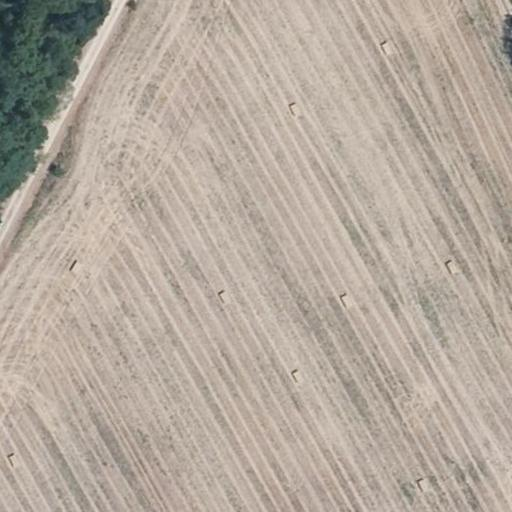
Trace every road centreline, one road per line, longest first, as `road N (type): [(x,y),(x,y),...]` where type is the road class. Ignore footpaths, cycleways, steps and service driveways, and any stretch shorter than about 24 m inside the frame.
road 1 (track): [(184,511),(11,206)]
road 2 (track): [(135,0),(0,232)]
road 3 (track): [(511,467),(358,511)]
